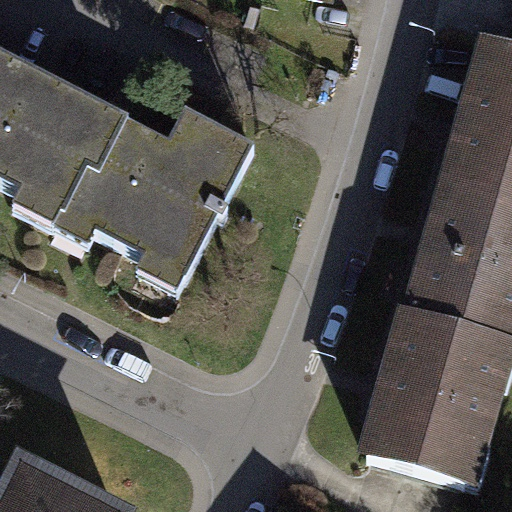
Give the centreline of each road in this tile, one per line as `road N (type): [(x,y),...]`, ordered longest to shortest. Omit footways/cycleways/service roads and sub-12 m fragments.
road 1 (residential): [(262,449),(367,139),(400,0)]
road 2 (residential): [(0,318),(262,449)]
